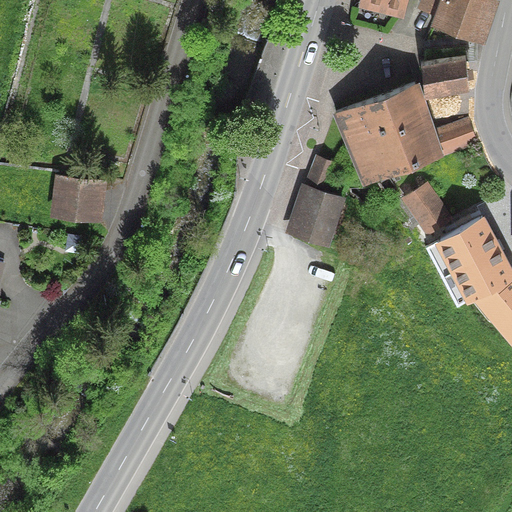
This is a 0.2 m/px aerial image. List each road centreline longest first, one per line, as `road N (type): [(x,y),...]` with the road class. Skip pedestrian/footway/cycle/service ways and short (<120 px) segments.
road 1 (secondary): [(319,0),(252,227),(97,511)]
road 2 (residential): [(197,0),(136,198),(102,269),(0,391)]
road 3 (residential): [(510,0),(492,112),(511,158)]
